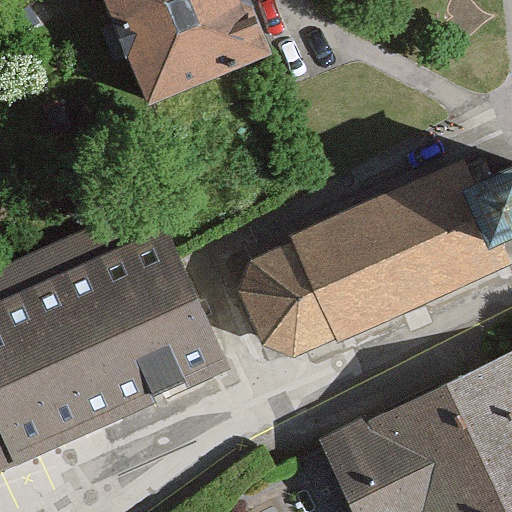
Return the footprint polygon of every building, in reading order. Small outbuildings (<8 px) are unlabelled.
[(276,62),(248,0),(104,0),(157,116),(276,62)] [(501,257),(511,252),(511,186),(473,201),(466,183),(301,248),(257,265),(248,307),(262,341),(297,355),(507,273),(501,257)] [(232,376),(167,237),(0,311),(0,439),(14,472),(232,376)] [(511,511),(511,361),(327,449),(357,511),(511,511)] [(0,477),(14,472),(0,439),(0,477)]
